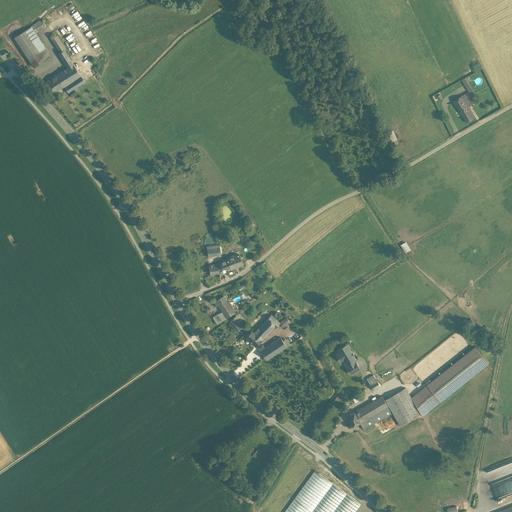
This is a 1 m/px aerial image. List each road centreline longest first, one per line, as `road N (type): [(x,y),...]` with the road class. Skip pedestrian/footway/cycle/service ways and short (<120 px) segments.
road 1 (unclassified): [(178,303),(233,279),(322,207),(511,106)]
road 2 (tertiary): [(178,303),(112,185),(0,47)]
road 3 (tertiary): [(385,511),(235,379),(178,303)]
road 4 (track): [(197,335),(0,475)]
road 5 (track): [(511,310),(472,511)]
